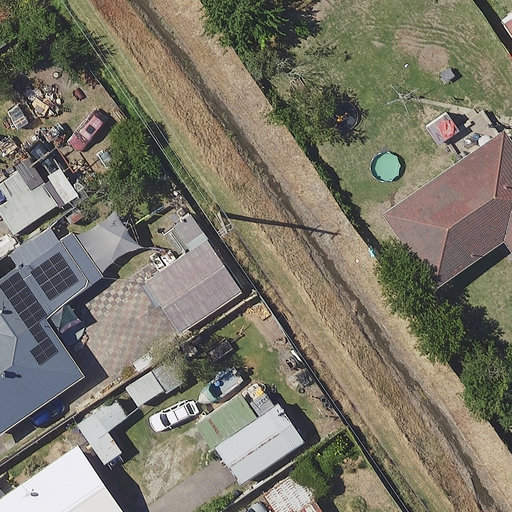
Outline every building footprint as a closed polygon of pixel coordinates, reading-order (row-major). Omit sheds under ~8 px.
[(511,0),(500,0),(490,7),(511,42),(511,0)] [(511,159),(487,120),(369,196),(420,275),(491,229),(503,247),(511,240),(511,159)] [(52,197),(24,155),(0,171),(0,221),(5,229),(52,197)] [(34,309),(81,280),(62,249),(78,240),(59,208),(0,244),(0,257),(2,261),(0,261),(0,412),(71,369),(34,309)] [(233,285),(197,232),(137,273),(173,326),(233,285)] [(294,434),(253,372),(189,414),(230,476),(294,434)] [(100,463),(117,451),(99,425),(120,410),(106,389),(68,416),(100,463)] [(109,511),(116,508),(61,427),(0,469),(0,511),(109,511)] [(270,511),(272,511),(280,507),(282,511),(306,511),(317,505),(307,490),(315,485),(296,456),(253,485),(270,511)]
